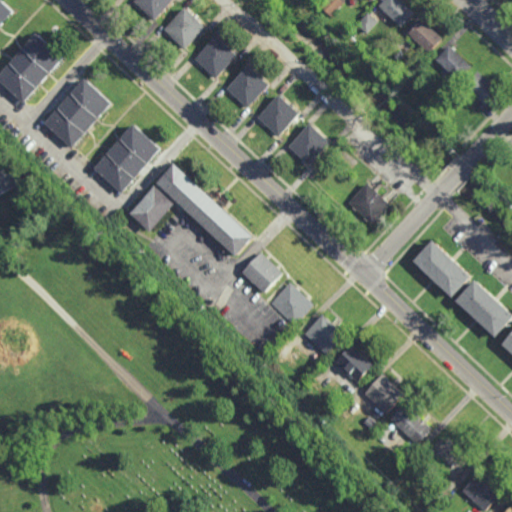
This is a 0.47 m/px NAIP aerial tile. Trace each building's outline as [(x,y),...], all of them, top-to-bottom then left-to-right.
[(0,31),(0,0),(4,0),(18,12),(0,31)] [(173,8),(172,7),(157,23),(136,3),(138,0),(179,0),(176,3),(177,4),(173,8)] [(333,18),(322,7),(328,0),(341,0),(346,5),(333,18)] [(403,0),(418,15),(405,29),(399,23),(398,25),(394,21),(395,19),(390,15),(389,17),(384,12),(385,11),(382,8),(390,0),(403,0)] [(209,29),(187,52),(167,32),(181,18),(179,16),(184,12),(185,13),(189,9),(209,29)] [(369,36),(359,26),(370,14),(380,24),(369,36)] [(433,55),(412,36),(425,21),(447,41),(433,55)] [(26,104),(0,79),(0,77),(41,34),(68,59),(26,104)] [(240,57),(219,80),(198,61),(211,47),(210,45),(214,41),(216,42),(220,38),(240,57)] [(456,51),(455,52),(472,68),(459,83),(445,70),(446,68),(439,61),(451,48),(452,49),(453,48),(456,51)] [(250,110),(230,91),(252,67),(272,87),(250,110)] [(495,89),(497,87),(500,90),(499,91),(500,93),(487,107),(465,87),(479,73),(495,89)] [(74,147),(48,121),(60,108),(61,110),(90,79),(115,103),(74,147)] [(293,127),(292,126),(282,137),(261,119),(282,95),(303,113),(298,119),(300,120),(293,127)] [(124,192),(96,167),(138,121),(165,147),(124,192)] [(312,167),(291,147),(314,123),(335,143),(312,167)] [(259,234),(240,255),(160,180),(179,160),(259,234)] [(9,172),(13,170),(20,183),(0,194),(0,168),(5,166),(9,172)] [(153,231),(132,212),(158,183),(179,202),(153,231)] [(374,226),(351,204),(369,184),(392,205),(374,226)] [(456,297),(417,260),(438,238),(477,275),(456,297)] [(268,293),(245,273),(264,252),(286,272),(268,293)] [(511,318),(497,335),(457,299),(477,277),(511,310),(511,318)] [(296,327),(272,303),(293,281),(317,305),(296,327)] [(335,321),(337,319),(342,324),(340,326),(349,335),(329,355),(307,334),(327,313),(335,321)] [(276,342),(272,338),(277,333),(281,337),(276,342)] [(511,350),(503,342),(511,333),(511,350)] [(266,352),(259,345),(267,338),(274,345),(266,352)] [(368,348),(373,352),(370,356),(372,357),(371,359),(377,365),(361,382),(356,377),(355,379),(343,368),(344,367),(339,362),(356,344),(362,350),(363,349),(365,351),(368,348)] [(388,413),(367,394),(387,374),(408,393),(388,413)] [(346,401),(341,396),(346,391),(351,395),(346,401)] [(419,445),(392,419),(407,402),(435,428),(419,445)] [(375,420),(375,419),(380,422),(372,431),(364,424),(371,416),(375,420)] [(455,480),(428,454),(444,438),(471,463),(455,480)] [(487,511),(464,490),(483,470),(506,491),(487,511)] [(449,494),(444,490),(452,482),(457,486),(449,494)]
